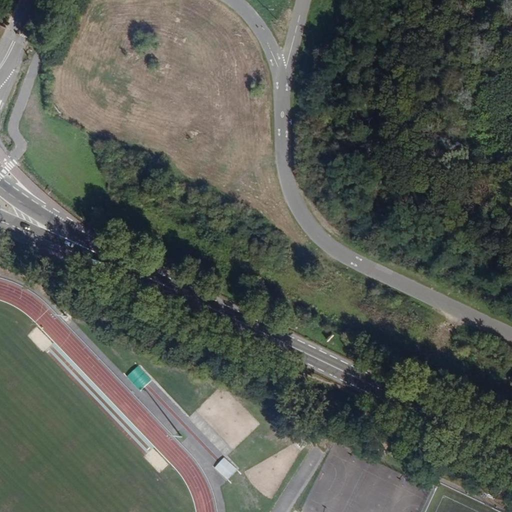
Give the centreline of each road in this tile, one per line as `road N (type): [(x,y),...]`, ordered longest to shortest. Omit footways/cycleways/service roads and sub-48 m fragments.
road 1 (residential): [(302,0),(279,72),(293,200),(337,252),(511,334)]
road 2 (primary): [(114,261),(511,452)]
road 3 (primary): [(0,214),(114,261)]
